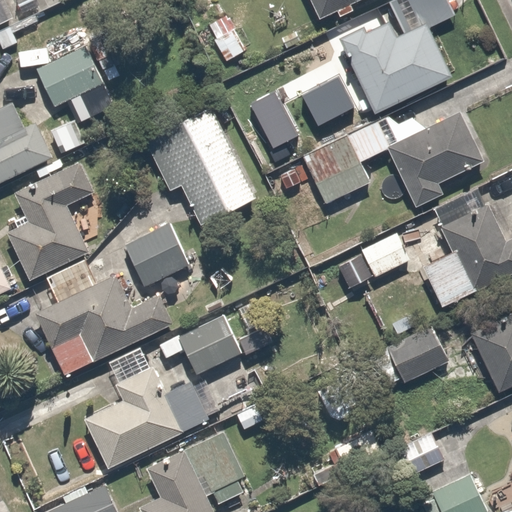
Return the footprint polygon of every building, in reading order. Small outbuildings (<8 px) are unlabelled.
[(0,0),(0,26),(18,18),(8,0),(0,0)] [(309,0),(318,18),(336,10),(338,16),(353,10),(350,3),(357,0),(309,0)] [(363,25),(337,37),(373,113),(452,76),(428,26),(455,14),(448,0),(391,0),(388,2),(403,33),(396,36),(388,20),(365,30),(363,25)] [(63,11),(46,20),(60,45),(76,37),(63,11)] [(13,26),(16,32),(41,21),(38,15),(13,26)] [(248,50),(236,30),(239,28),(233,17),(230,18),(228,15),(211,24),(219,38),(217,40),(229,61),(248,50)] [(16,32),(13,26),(0,32),(0,36),(3,43),(6,49),(21,42),(16,32)] [(301,42),(297,31),(282,36),(286,47),(301,42)] [(110,36),(93,43),(101,60),(104,59),(114,55),(118,53),(110,36)] [(90,45),(40,68),(59,106),(108,82),(90,45)] [(114,55),(104,59),(108,68),(118,64),(114,55)] [(0,184),(58,157),(40,121),(29,126),(17,102),(0,110),(0,184)] [(185,184),(204,225),(261,197),(216,106),(149,140),(173,190),(185,184)] [(427,126),(386,146),(414,205),(442,192),(437,182),(482,159),(459,110),(427,126)] [(386,146),(427,126),(411,116),(397,122),(387,114),(346,134),(359,160),(386,146)] [(89,142),(79,121),(54,132),(64,154),(89,142)] [(304,147),(294,126),(265,141),(275,162),(304,147)] [(359,160),(346,134),(302,155),(325,202),(369,181),(359,160)] [(21,227),(12,231),(34,279),(94,251),(71,204),(98,191),(84,161),(18,192),(29,215),(18,220),(21,227)] [(440,306),(511,271),(511,236),(505,240),(487,201),(484,203),(476,187),(433,208),(441,225),(439,227),(451,252),(418,267),(437,305),(439,304),(440,306)] [(193,264),(173,222),(128,243),(147,286),(193,264)] [(374,276),(409,259),(396,231),(360,249),(374,276)] [(371,275),(360,254),(337,265),(348,286),(371,275)] [(1,258),(0,259),(0,294),(15,288),(14,285),(19,282),(10,265),(5,266),(1,258)] [(68,374),(178,323),(163,293),(136,307),(120,274),(101,283),(89,258),(50,277),(62,301),(39,312),(68,374)] [(511,311),(469,332),(497,389),(511,382),(511,311)] [(241,351),(223,313),(177,336),(195,373),(241,351)] [(449,360),(430,323),(374,351),(390,383),(401,377),(403,382),(449,360)] [(220,408),(205,378),(192,384),(190,380),(165,392),(152,364),(148,366),(139,346),(108,361),(117,381),(114,382),(121,398),(82,417),(106,469),(182,431),(182,430),(208,416),(207,415),(220,408)] [(382,452),(371,428),(332,446),(333,447),(329,449),(333,457),(312,466),(319,481),(382,452)] [(214,511),(206,493),(212,490),(218,502),(243,490),(236,477),(244,474),(223,429),(145,467),(158,493),(137,503),(141,511),(214,511)] [(444,458),(431,431),(397,447),(410,474),(444,458)] [(487,511),(469,473),(431,490),(434,496),(422,502),(426,511),(487,511)] [(117,511),(104,483),(42,511),(117,511)]
